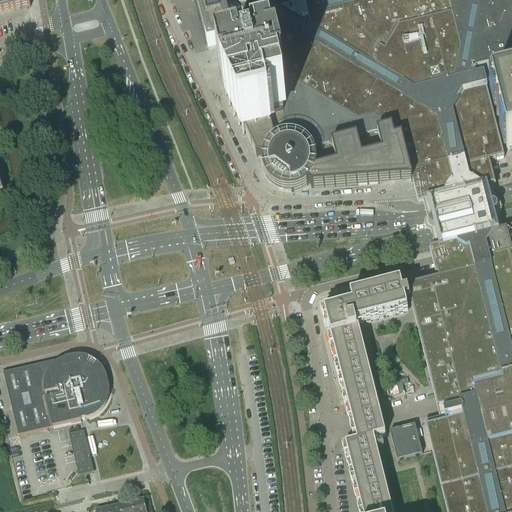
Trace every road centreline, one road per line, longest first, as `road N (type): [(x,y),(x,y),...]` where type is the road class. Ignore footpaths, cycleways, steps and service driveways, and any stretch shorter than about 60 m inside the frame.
road 1 (unclassified): [(325,435),(307,312),(314,291),(511,241)]
road 2 (residential): [(383,197),(254,201),(166,0)]
road 3 (secondary): [(206,290),(511,221)]
road 4 (secondary): [(424,216),(190,237)]
road 5 (secondary): [(190,237),(108,23)]
road 6 (secondary): [(67,33),(104,254)]
road 7 (unclassified): [(325,435),(511,388)]
road 8 (secondary): [(115,310),(172,470)]
road 9 (secondary): [(235,456),(206,290)]
road 10 (residential): [(511,169),(383,197)]
